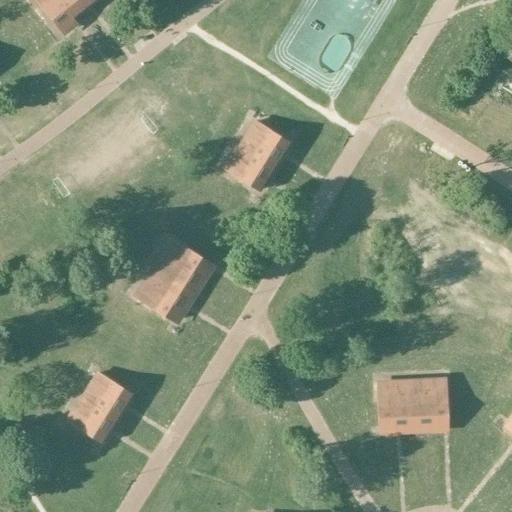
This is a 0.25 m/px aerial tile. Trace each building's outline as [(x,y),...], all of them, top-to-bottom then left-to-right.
[(36,0),(62,32),(73,23),(70,20),(80,12),(70,0),(36,0)] [(70,0),(80,12),(95,0),(70,0)] [(163,75),(0,200),(0,212),(30,252),(199,123),(163,75)] [(254,122),(240,146),(274,167),(288,144),(254,122)] [(240,146),(225,169),(259,191),(274,167),(240,146)] [(170,240),(153,269),(194,295),(210,269),(184,253),(186,250),(170,240)] [(153,269),(135,297),(148,306),(150,303),(178,321),(194,295),(153,269)] [(97,374),(82,397),(116,419),(131,395),(97,374)] [(444,381),(410,383),(412,432),(443,430),(441,400),(445,400),(444,381)] [(410,383),(377,384),(377,400),(380,400),(382,433),(412,432),(410,383)] [(82,397),(67,421),(102,442),(116,419),(82,397)]
